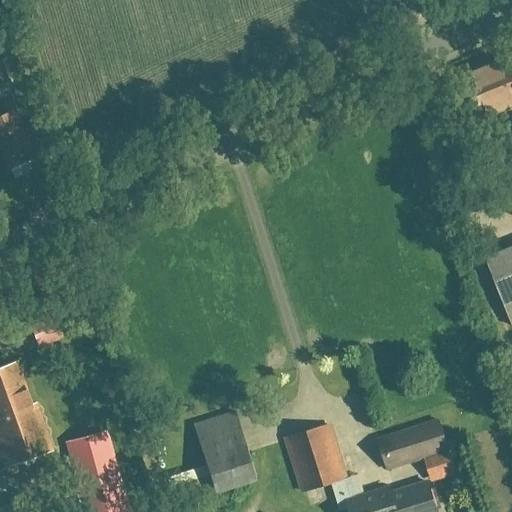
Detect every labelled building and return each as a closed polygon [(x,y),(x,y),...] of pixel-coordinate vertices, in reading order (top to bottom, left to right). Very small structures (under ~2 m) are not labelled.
[(471,78),(491,126),(511,117),(511,74),(507,63),(471,78)] [(0,83),(0,98),(15,93),(11,80),(0,83)] [(44,127),(30,132),(23,114),(0,122),(0,145),(10,173),(55,157),(44,127)] [(511,249),(494,257),(511,303),(511,249)] [(35,325),(42,347),(70,339),(64,317),(35,325)] [(30,363),(0,373),(0,433),(13,471),(62,453),(30,363)] [(198,426),(215,483),(262,470),(246,412),(198,426)] [(339,422),(287,437),(305,496),(356,481),(339,422)] [(384,438),(390,466),(456,451),(450,424),(384,438)] [(138,511),(118,434),(73,445),(90,511),(138,511)] [(434,479),(461,472),(457,457),(430,465),(434,479)] [(348,502),(351,511),(439,511),(431,483),(393,494),(392,489),(348,502)]
